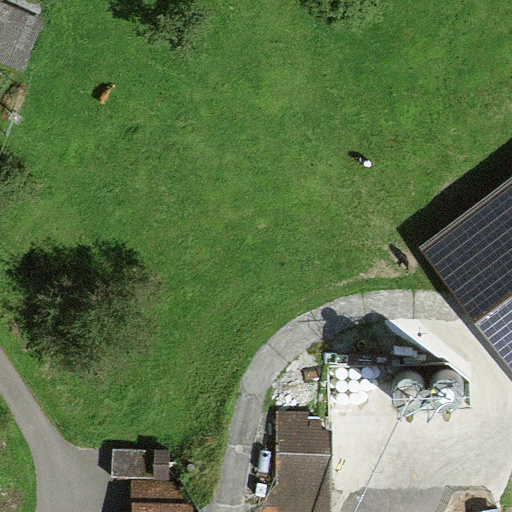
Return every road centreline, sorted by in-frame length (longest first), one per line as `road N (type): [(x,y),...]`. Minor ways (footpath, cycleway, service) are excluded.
road 1 (track): [(230,511),(242,419),(267,366),(294,338),(362,309),(420,304),(489,324),(507,368),(511,441)]
road 2 (track): [(49,511),(43,461),(0,377)]
road 3 (track): [(511,441),(412,511)]
